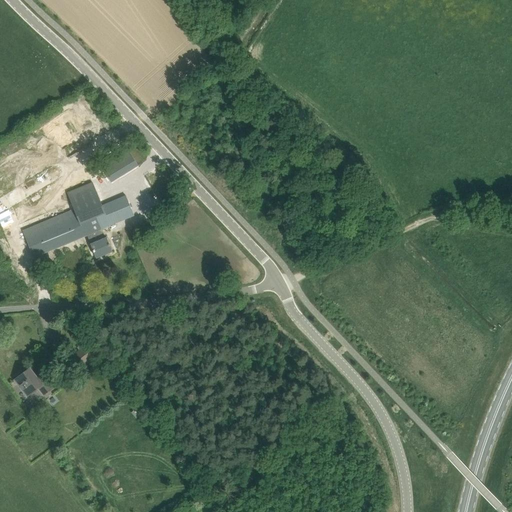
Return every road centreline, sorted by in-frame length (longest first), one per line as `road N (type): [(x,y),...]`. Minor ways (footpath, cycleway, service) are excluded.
road 1 (unclassified): [(280,282),(95,77),(13,0)]
road 2 (unclassified): [(0,312),(280,282)]
road 3 (unclassified): [(280,282),(294,313),(383,416),(401,462),(407,511)]
road 4 (track): [(511,206),(448,210),(292,279)]
road 5 (primary): [(465,511),(511,377)]
